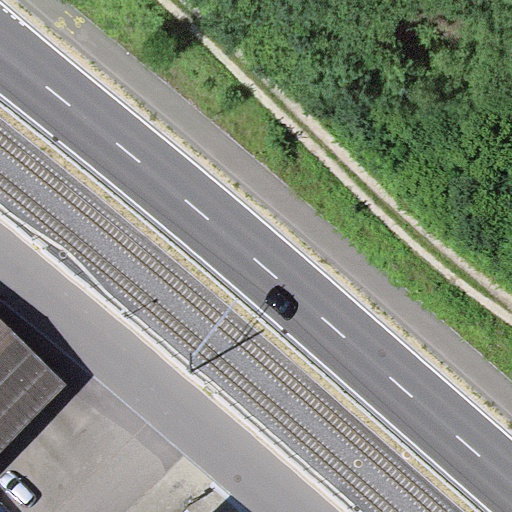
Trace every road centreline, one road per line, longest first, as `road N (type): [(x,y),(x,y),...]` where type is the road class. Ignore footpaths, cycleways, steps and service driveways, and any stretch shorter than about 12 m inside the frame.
road 1 (primary): [(0,48),(511,485)]
road 2 (track): [(511,307),(470,280),(300,126),(174,0)]
road 3 (unclassified): [(0,260),(296,511)]
